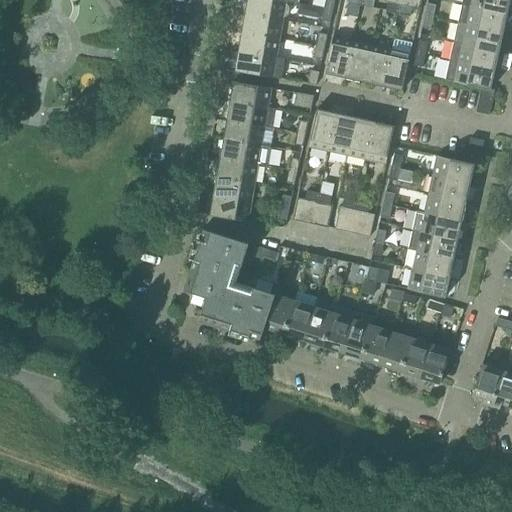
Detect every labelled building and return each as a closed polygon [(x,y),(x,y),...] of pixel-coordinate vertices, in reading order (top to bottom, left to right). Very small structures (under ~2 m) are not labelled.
[(282,0),(247,0),(246,13),(284,20),(284,18),(287,17),(289,15),(290,7),(289,4),(287,3),(287,1),(282,0)] [(326,0),(325,7),(334,9),(335,0),(326,0)] [(410,0),(409,6),(413,7),(421,9),(422,0),(410,0)] [(463,0),(463,3),(508,14),(511,0),(463,0)] [(386,10),(399,13),(401,4),(397,4),(388,2),(386,10)] [(428,3),(426,15),(434,17),(437,4),(428,3)] [(463,3),(459,22),(504,32),(508,14),(463,3)] [(401,4),(399,13),(411,16),(413,7),(409,6),(401,4)] [(314,17),(322,18),(324,8),(316,6),(314,17)] [(334,9),(325,7),(323,20),(331,22),(334,9)] [(246,13),(242,32),(280,39),(284,20),(246,13)] [(434,17),(426,15),(423,27),(432,29),(434,17)] [(459,22),(455,41),(500,51),(504,32),(459,22)] [(242,32),(239,51),(277,57),(280,39),(242,32)] [(320,33),(317,45),(326,47),(328,35),(320,33)] [(326,74),(345,78),(354,40),(334,36),(326,74)] [(345,78),(364,82),(372,44),(354,40),(345,78)] [(420,40),(417,52),(426,54),(429,42),(420,40)] [(455,41),(451,60),(496,70),(500,51),(455,41)] [(364,82),(383,86),(391,48),(372,44),(364,82)] [(326,47),(317,45),(314,57),(323,59),(326,47)] [(391,48),(383,86),(403,90),(411,53),(391,48)] [(277,57),(239,51),(236,71),(282,79),(285,59),(277,57)] [(426,54),(417,52),(415,65),(423,67),(426,54)] [(446,79),(482,87),(492,89),(492,88),(496,70),(451,60),(446,79)] [(309,83),(317,85),(320,72),(312,70),(309,83)] [(234,81),(230,101),(268,107),(272,87),(234,81)] [(492,89),(482,87),(477,112),(490,114),(496,89),(492,88),(492,89)] [(294,105),(312,108),(315,95),(297,92),(294,105)] [(230,101),(227,120),(265,126),(273,128),(276,109),(268,107),(230,101)] [(310,146),(330,151),(338,113),(318,109),(310,146)] [(330,151),(348,155),(357,117),(338,113),(330,151)] [(348,155),(367,159),(375,122),(357,117),(348,155)] [(301,119),(298,132),(306,134),(309,121),(301,119)] [(227,120),(224,138),(262,145),(265,126),(227,120)] [(375,122),(367,159),(387,163),(395,126),(375,122)] [(306,134),(298,132),(295,144),(304,146),(306,134)] [(471,137),(466,162),(476,164),(475,165),(479,166),(485,140),(471,137)] [(224,138),(221,157),(259,164),(267,165),(270,147),(262,145),(224,138)] [(395,154),(392,166),(402,168),(404,156),(395,154)] [(438,155),(434,175),(471,183),(475,165),(476,164),(466,162),(438,155)] [(221,157),(217,176),(255,183),(259,164),(221,157)] [(292,157),(290,169),(298,171),(301,159),(292,157)] [(402,168),(392,166),(390,178),(399,180),(402,168)] [(298,171),(290,169),(287,181),(296,183),(298,171)] [(434,175),(429,194),(467,202),(471,183),(434,175)] [(217,176),(214,195),(252,202),(255,183),(217,176)] [(308,190),(306,199),(310,200),(318,202),(320,193),(308,190)] [(387,191),(384,204),(393,206),(396,193),(387,191)] [(318,202),(322,202),(331,204),(333,195),(320,193),(318,202)] [(284,194),(281,207),(290,209),(293,196),(284,194)] [(429,194),(425,213),(463,221),(467,202),(429,194)] [(252,202),(214,195),(211,215),(249,221),(252,202)] [(294,219),(306,222),(310,200),(306,199),(299,197),(294,219)] [(346,198),(344,207),(352,209),(356,210),(358,201),(346,198)] [(306,222),(317,225),(322,202),(318,202),(310,200),(306,222)] [(356,210),(364,212),(368,213),(370,204),(358,201),(356,210)] [(322,202),(317,225),(329,227),(334,205),(331,204),(322,202)] [(393,206),(384,204),(381,216),(390,218),(393,206)] [(336,229),(347,231),(352,209),(344,207),(341,206),(336,229)] [(290,209),(281,207),(279,219),(287,221),(290,209)] [(347,231),(359,234),(364,212),(356,210),(352,209),(347,231)] [(418,211),(413,230),(459,240),(463,221),(425,213),(418,211)] [(364,212),(359,234),(371,236),(376,214),(368,213),(364,212)] [(261,338),(265,327),(276,294),(254,287),(253,288),(236,282),(242,265),(249,243),(205,229),(185,290),(203,295),(204,295),(203,294),(207,293),(210,300),(207,302),(207,301),(206,301),(200,319),(261,338)] [(379,229),(376,241),(385,243),(387,231),(379,229)] [(413,230),(409,248),(455,258),(459,240),(413,230)] [(385,243),(376,241),(373,253),(382,255),(385,243)] [(265,248),(263,256),(277,260),(279,252),(265,248)] [(405,267),(413,269),(451,277),(455,258),(409,248),(405,267)] [(322,264),(324,257),(312,253),(310,261),(322,264)] [(370,266),(368,280),(376,282),(379,268),(370,266)] [(451,277),(413,269),(409,289),(446,297),(451,277)] [(367,280),(364,292),(375,294),(378,283),(367,280)] [(265,327),(285,334),(295,300),(298,293),(278,286),(276,294),(265,327)] [(391,297),(390,299),(403,303),(403,301),(405,293),(393,290),(391,297)] [(405,293),(403,301),(416,304),(418,296),(405,293)] [(304,340),(324,346),(337,305),(317,299),(315,307),(304,340)] [(433,299),(430,307),(443,311),(445,303),(433,299)] [(285,334),(304,340),(315,307),(295,300),(285,334)] [(324,346),(343,352),(356,311),(337,305),(324,346)] [(445,305),(443,314),(451,317),(454,308),(445,305)] [(343,352),(362,358),(375,318),(356,311),(343,352)] [(496,326),(510,329),(511,321),(499,317),(496,326)] [(362,358),(382,365),(395,324),(375,318),(362,358)] [(382,365),(401,371),(414,330),(395,324),(382,365)] [(401,371),(421,377),(434,336),(414,330),(401,371)] [(434,336),(421,377),(441,384),(454,343),(434,336)] [(502,403),(511,406),(511,363),(506,362),(504,370),(492,406),(500,409),(502,403)] [(484,403),(492,406),(504,370),(483,363),(473,394),(485,398),(484,403)]
